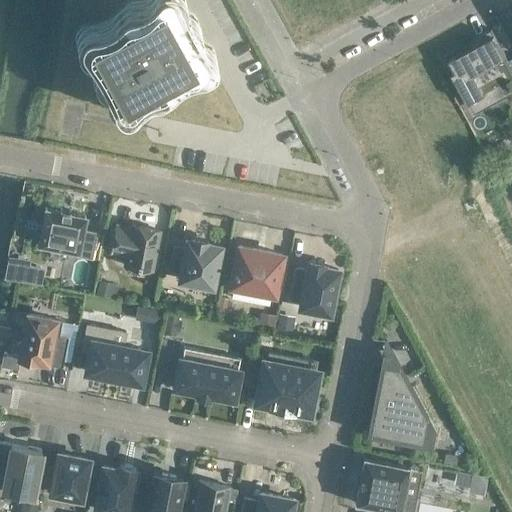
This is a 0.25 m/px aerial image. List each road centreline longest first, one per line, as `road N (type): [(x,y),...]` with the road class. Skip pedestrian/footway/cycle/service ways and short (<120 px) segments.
road 1 (residential): [(363,229),(0,153)]
road 2 (residential): [(0,395),(330,461)]
road 3 (residential): [(363,229),(368,198),(324,108),(325,88),(477,0)]
road 4 (residential): [(363,229),(368,260),(330,461)]
